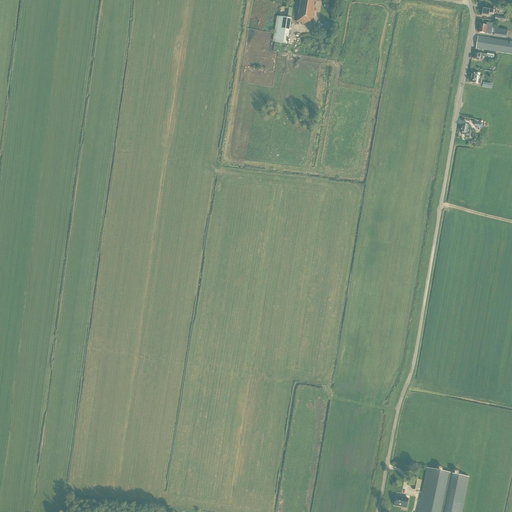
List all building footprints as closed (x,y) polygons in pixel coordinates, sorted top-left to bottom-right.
[(299,0),(296,22),(312,25),(315,0),(299,0)] [(494,10),(482,8),(481,15),(489,17),(490,14),(494,15),(494,10)] [(275,42),(287,44),(291,18),(290,18),(292,10),(288,9),(287,18),(279,16),(275,42)] [(479,33),(485,34),(487,34),(489,26),(486,26),(480,25),(479,33)] [(507,38),(508,30),(495,28),(494,36),(507,38)] [(511,54),(511,42),(478,37),(476,49),(511,54)] [(472,72),(470,83),(478,84),(482,84),(483,76),(480,76),(480,74),(472,72)] [(491,93),(478,91),(476,104),(468,103),(465,115),(474,117),(475,107),(485,108),(486,103),(489,103),(491,93)] [(469,138),(471,126),(463,125),(461,132),(462,133),(462,135),(466,136),(466,138),(469,138)] [(461,511),(469,477),(452,474),(427,469),(417,511),(461,511)] [(422,480),(415,479),(412,489),(420,491),(422,480)] [(409,498),(396,496),(394,506),(407,508),(409,498)]
